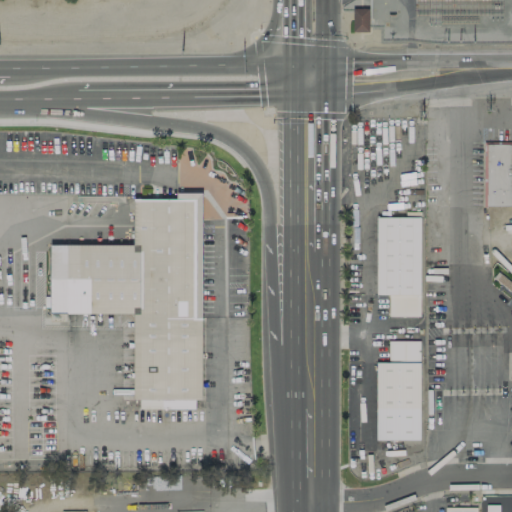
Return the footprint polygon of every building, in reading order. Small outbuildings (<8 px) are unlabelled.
[(352,31),(368,31),(368,8),(352,8),(352,31)] [(511,206),(510,142),(484,142),(484,206),(511,206)] [(132,199),(176,199),(176,193),(200,193),(200,399),(194,399),(194,409),(137,409),(137,400),(131,400),(131,314),(48,314),(48,243),(132,243),(132,199)] [(375,216),(420,216),(419,316),(388,316),(388,294),(375,294),(375,216)] [(375,438),(419,438),(419,339),(388,339),(388,361),(375,361),(375,438)]
